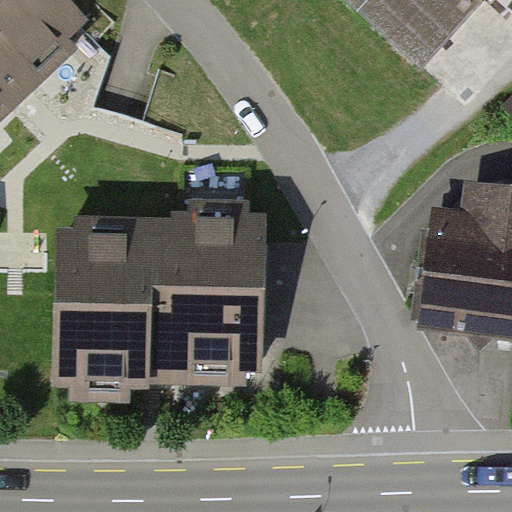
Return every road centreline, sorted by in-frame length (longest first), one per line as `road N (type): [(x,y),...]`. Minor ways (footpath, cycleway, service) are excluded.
road 1 (residential): [(178,0),(236,70),(401,338),(421,494)]
road 2 (primary): [(421,494),(0,500)]
